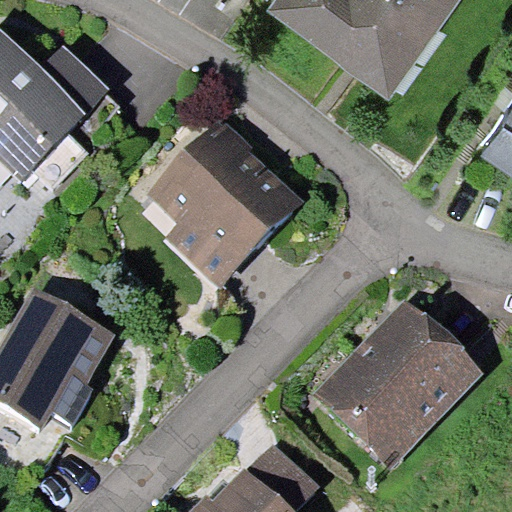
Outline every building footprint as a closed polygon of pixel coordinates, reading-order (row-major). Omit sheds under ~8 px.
[(277,0),(389,79),(445,0),(277,0)] [(0,33),(0,179),(4,183),(12,175),(19,180),(106,91),(62,48),(39,71),(0,33)] [(511,107),(483,148),(511,168),(511,107)] [(222,124),(145,201),(222,278),(299,200),(222,124)] [(36,285),(0,344),(0,400),(43,427),(51,415),(70,427),(93,390),(83,384),(115,333),(36,285)] [(428,309),(320,409),(392,487),(500,387),(428,309)] [(303,511),(247,460),(198,511),(303,511)]
